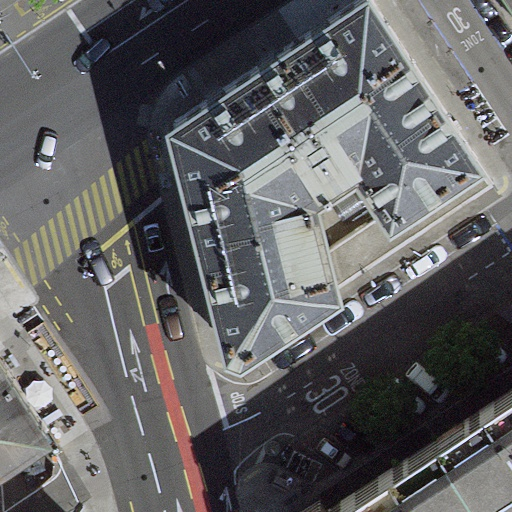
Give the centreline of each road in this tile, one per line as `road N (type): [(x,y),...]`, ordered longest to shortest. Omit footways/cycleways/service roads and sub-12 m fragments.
road 1 (residential): [(164,455),(238,420),(511,248)]
road 2 (secondary): [(16,112),(99,259),(164,455)]
road 3 (primary): [(16,112),(182,0)]
